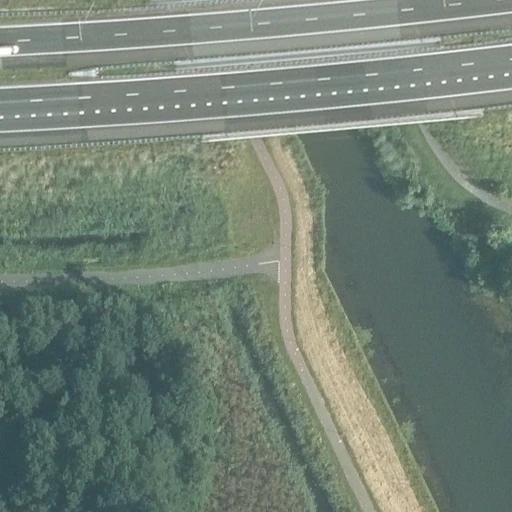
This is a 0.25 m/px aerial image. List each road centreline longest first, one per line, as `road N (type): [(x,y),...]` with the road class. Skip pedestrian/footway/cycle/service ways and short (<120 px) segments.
road 1 (motorway): [(0,102),(205,91),(511,57)]
road 2 (motorway): [(0,38),(178,33),(488,0)]
